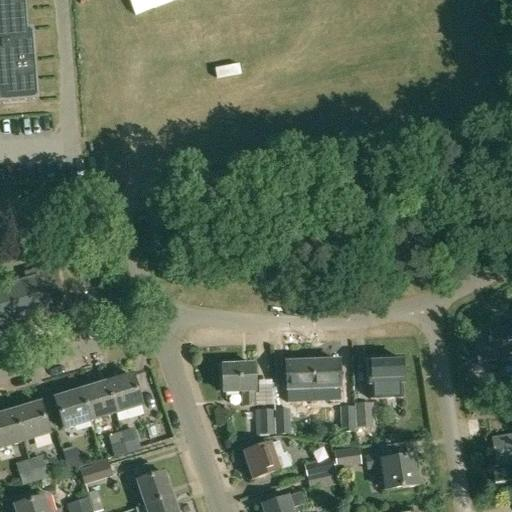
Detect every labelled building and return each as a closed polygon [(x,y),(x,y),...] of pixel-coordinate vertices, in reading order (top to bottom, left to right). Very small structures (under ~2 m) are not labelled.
[(0,0),(0,104),(38,101),(32,29),(27,30),(25,0),(0,0)] [(57,321),(70,317),(54,265),(24,274),(26,281),(0,288),(0,322),(1,325),(46,312),(48,319),(56,316),(57,321)] [(511,327),(489,330),(491,344),(475,346),(478,363),(495,361),(494,357),(511,354),(511,327)] [(369,386),(371,386),(371,400),(401,399),(401,384),(402,384),(401,359),(368,361),(369,386)] [(340,402),(339,389),(338,362),(312,363),(313,390),(327,390),(327,403),(340,402)] [(287,392),(313,390),(312,363),(285,364),(287,392)] [(223,394),(241,393),(241,408),(254,407),(253,393),(255,393),(253,366),(222,367),(223,394)] [(0,405),(35,401),(32,376),(0,380),(0,405)] [(132,377),(106,385),(116,414),(142,406),(132,377)] [(106,385),(81,392),(90,422),(116,414),(106,385)] [(64,430),(90,422),(81,392),(55,400),(64,430)] [(372,404),(353,405),(354,407),(355,433),(354,433),(355,437),(371,436),(371,428),(374,428),(372,404)] [(40,405),(14,413),(23,443),(49,435),(40,405)] [(341,434),(354,433),(355,433),(354,407),(339,408),(341,434)] [(275,411),(275,436),(290,436),(289,410),(275,411)] [(273,411),(254,411),(255,436),(274,436),(273,411)] [(0,449),(23,443),(14,413),(0,417),(0,449)] [(128,455),(141,451),(134,429),(121,433),(128,455)] [(114,459),(128,455),(121,433),(107,437),(114,459)] [(496,468),(492,468),(494,485),(510,482),(508,466),(511,465),(511,437),(492,441),(496,468)] [(270,445),(243,454),(252,481),(292,468),(287,453),(283,455),(279,442),(270,445)] [(76,447),(63,451),(70,472),(82,468),(76,447)] [(356,464),(354,450),(332,453),(335,467),(356,464)] [(367,471),(381,469),(385,492),(418,487),(414,457),(381,462),(381,456),(365,458),(367,471)] [(42,457),(29,461),(35,483),(48,479),(42,457)] [(112,478),(108,465),(107,460),(90,465),(91,468),(79,471),(84,486),(112,478)] [(303,468),(306,479),(315,476),(335,471),(332,460),(303,468)] [(15,465),(22,486),(22,487),(35,483),(29,461),(15,465)] [(133,471),(145,506),(172,498),(164,474),(154,477),(150,465),(133,471)] [(318,491),(339,485),(335,471),(315,476),(306,479),(309,490),(317,488),(318,491)] [(88,494),(91,506),(101,503),(97,491),(88,494)] [(292,511),(292,510),(305,506),(301,494),(261,507),(262,511),(292,511)] [(14,507),(16,511),(48,511),(44,498),(14,507)] [(145,506),(135,510),(136,511),(176,511),(172,498),(145,506)] [(67,505),(68,511),(89,511),(86,500),(67,505)]
